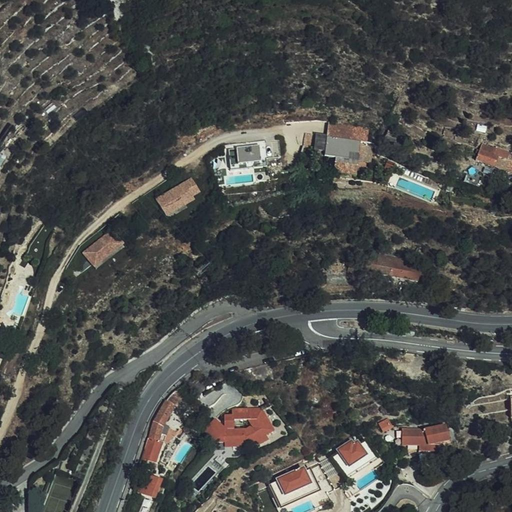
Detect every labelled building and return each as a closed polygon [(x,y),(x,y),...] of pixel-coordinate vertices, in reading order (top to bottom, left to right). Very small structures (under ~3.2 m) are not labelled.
[(390,132),(386,139),(399,146),(403,140),(390,132)] [(368,142),(324,133),(321,148),(331,150),(330,155),(342,157),(353,160),(353,165),(363,167),(368,142)] [(268,166),(265,140),(229,144),(232,170),(268,166)] [(506,172),(506,171),(507,165),(508,162),(497,156),(500,153),(500,151),(498,149),(483,143),(477,161),(494,167),(506,172)] [(395,160),(387,155),(384,159),(392,164),(395,160)] [(435,191),(400,177),(396,186),(432,200),(435,191)] [(192,179),(157,198),(167,217),(195,201),(193,197),(200,193),(192,179)] [(277,197),(275,198),(274,198),(273,199),(272,201),(271,203),(272,205),(273,206),(275,208),(276,208),(279,208),(281,206),(282,205),(282,203),(282,201),(281,199),(279,198),(277,197)] [(113,230),(84,252),(95,266),(124,244),(113,230)] [(363,270),(420,281),(422,268),(415,267),(416,259),(381,252),(379,262),(364,259),(363,270)] [(349,270),(359,272),(360,265),(350,263),(349,270)] [(347,283),(346,271),(327,271),(329,283),(347,283)] [(188,393),(182,388),(178,390),(166,401),(175,406),(188,393)] [(175,406),(166,401),(154,420),(150,436),(143,456),(158,462),(165,442),(169,429),(165,427),(165,426),(175,406)] [(214,421),(203,433),(214,443),(225,443),(226,449),(215,460),(223,467),(229,459),(239,459),(246,455),(245,445),(248,445),(256,440),(259,445),(267,440),(265,435),(273,430),(260,409),(232,410),(232,416),(224,416),(225,431),(214,421)] [(383,437),(390,432),(385,425),(378,430),(383,437)] [(179,432),(170,428),(169,429),(165,442),(169,444),(179,432)] [(426,432),(406,434),(408,448),(418,448),(420,463),(431,462),(429,442),(436,441),(439,446),(451,442),(446,429),(426,432)] [(338,450),(348,466),(366,456),(356,440),(338,450)] [(442,450),(439,446),(436,441),(429,442),(431,462),(434,461),(433,452),(442,450)] [(302,472),(315,464),(309,456),(296,465),(302,472)] [(325,465),(312,466),(314,490),(326,489),(325,465)] [(159,480),(146,474),(141,486),(148,489),(146,493),(153,495),(159,480)]
